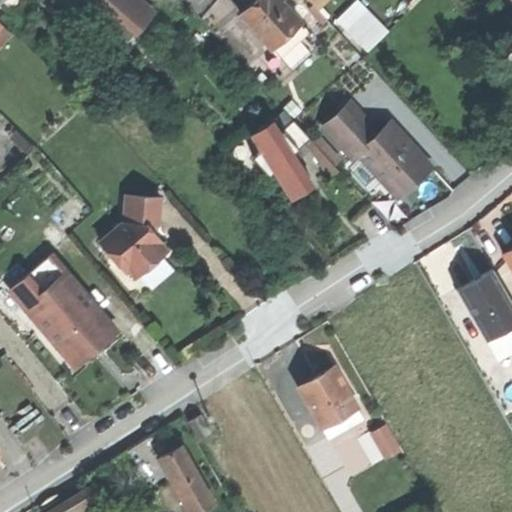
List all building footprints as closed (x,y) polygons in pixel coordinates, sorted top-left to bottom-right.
[(83,0),(81,3),(127,43),(153,12),(138,0),(83,0)] [(256,0),(253,3),(240,15),(270,48),(300,22),(279,0),(256,0)] [(511,0),(499,0),(511,12),(511,0)] [(310,33),(300,22),(270,48),(281,59),(300,42),(310,33)] [(311,54),(300,42),(281,59),(291,71),(311,54)] [(350,103),(324,127),(353,159),(359,154),(398,197),(415,182),(431,167),(390,123),(379,134),(350,103)] [(276,171),(291,198),(302,192),(312,186),(293,154),(290,150),(295,145),(298,149),(310,139),(293,121),(280,133),(272,120),(251,133),(261,150),(252,158),(269,177),(276,171)] [(293,154),(298,149),(295,145),(290,150),(293,154)] [(126,195),(125,223),(101,242),(125,271),(129,267),(136,276),(153,262),(166,251),(159,242),(161,241),(152,231),(155,228),(151,224),(158,224),(159,197),(126,195)] [(511,241),(501,248),(511,267),(511,241)] [(24,308),(73,365),(91,350),(87,345),(94,340),(97,344),(115,329),(50,253),(13,284),(30,303),(24,308)] [(473,280),(458,288),(488,343),(505,333),(510,331),(511,329),(511,297),(495,267),(473,280)] [(8,289),(24,308),(30,303),(13,284),(8,289)] [(511,354),(511,346),(505,333),(488,343),(499,362),(511,354)] [(94,347),(97,344),(94,340),(87,345),(91,350),(94,347)] [(311,370),(296,378),(317,415),(351,397),(331,359),(311,370)] [(358,409),(351,397),(317,415),(323,428),(358,409)] [(187,413),(196,432),(207,427),(198,408),(187,413)] [(389,422),(374,430),(389,457),(405,449),(389,422)] [(158,451),(190,511),(204,511),(217,507),(180,439),(158,451)] [(48,511),(84,511),(107,499),(98,483),(94,485),(48,511)]
